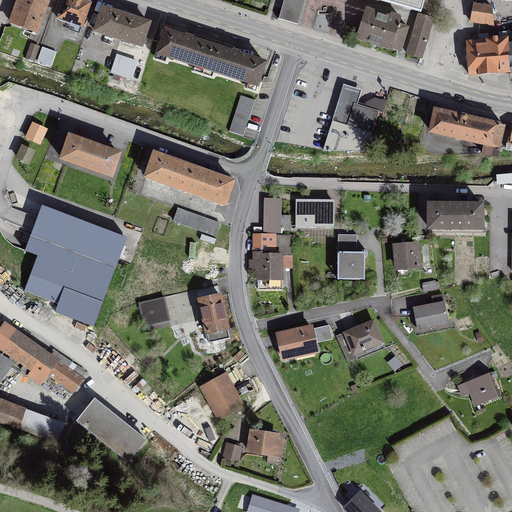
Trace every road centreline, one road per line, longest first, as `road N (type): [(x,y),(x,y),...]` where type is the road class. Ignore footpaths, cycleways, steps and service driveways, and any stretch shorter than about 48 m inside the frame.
road 1 (residential): [(329,501),(219,468),(180,444),(0,298)]
road 2 (residential): [(252,175),(24,97),(3,156)]
road 3 (residential): [(246,329),(381,301),(432,382),(480,362)]
road 4 (primary): [(511,106),(294,43)]
road 5 (residential): [(329,501),(246,329)]
road 6 (residential): [(246,329),(235,241),(252,175)]
road 7 (primary): [(294,43),(161,0)]
road 8 (residential): [(294,43),(252,175)]
